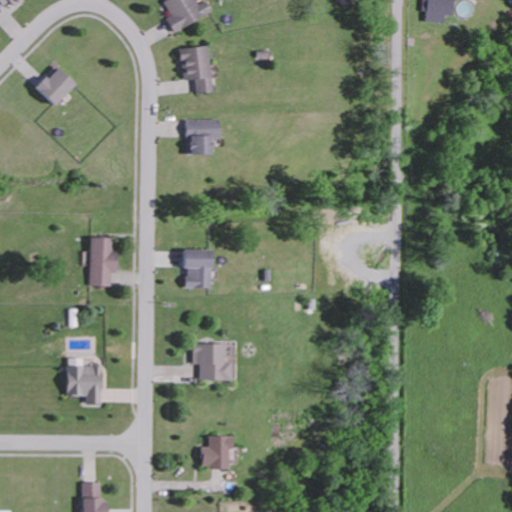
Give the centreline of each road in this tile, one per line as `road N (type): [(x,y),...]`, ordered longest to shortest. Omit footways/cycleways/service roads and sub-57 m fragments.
road 1 (residential): [(0,60),(45,14),(72,0),(96,1),(118,15),(148,60),(143,511)]
road 2 (residential): [(395,511),(398,0)]
road 3 (residential): [(0,442),(145,444)]
